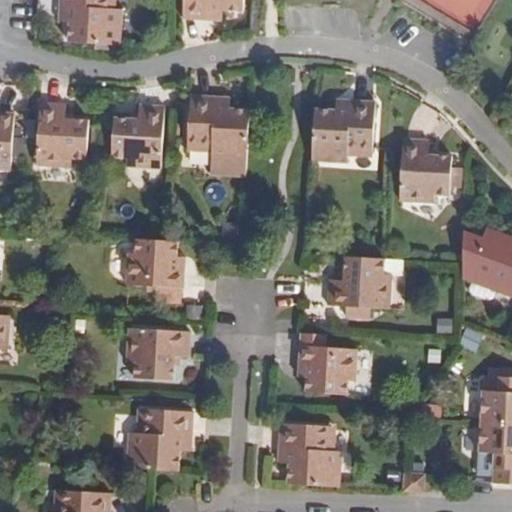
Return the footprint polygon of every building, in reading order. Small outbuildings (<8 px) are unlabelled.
[(69,42),(121,45),(123,10),(115,9),(111,9),(111,0),(60,0),(60,7),(71,8),(70,22),(69,42)] [(184,0),(183,20),(219,22),(219,10),(233,11),(244,11),(244,0),(184,0)] [(70,22),(71,8),(60,7),(59,21),(70,22)] [(233,11),(219,10),(219,22),(233,23),(233,11)] [(189,146),(213,147),(213,152),(211,173),(247,176),(251,110),(217,108),(217,97),(191,96),(189,146)] [(231,97),(217,97),(217,108),(231,108),(231,97)] [(350,100),(337,99),(336,111),(350,111),(350,100)] [(316,109),(313,161),(348,163),(348,155),(349,151),(373,152),(376,102),(350,100),(350,111),(336,111),(316,109)] [(41,103),(37,165),(71,167),(72,159),(87,160),(89,120),(74,120),(65,119),(66,114),(66,104),(41,103)] [(128,159),(127,167),(162,169),(166,107),(140,105),(139,120),(130,120),(115,119),(112,158),(128,159)] [(0,170),(12,171),(15,114),(0,112),(0,170)] [(404,139),(401,202),(435,204),(435,196),(450,197),(453,157),(437,156),(429,156),(429,150),(429,141),(404,139)] [(511,239),(487,230),(485,236),(511,245),(511,239)] [(485,236),(464,231),(464,277),(469,281),(485,236)] [(511,245),(485,236),(469,281),(472,282),(469,289),(472,295),(489,301),(494,298),(497,291),(511,296),(511,245)] [(137,254),(130,254),(128,285),(159,287),(184,289),(186,264),(178,263),(178,257),(179,242),(138,240),(137,254)] [(404,261),(346,257),(345,272),(344,281),(339,281),(330,280),(328,306),(347,307),(370,309),(390,310),(393,275),(403,276),(404,261)] [(184,289),(159,287),(158,302),(183,303),(184,289)] [(370,309),(347,307),(346,318),(369,319),(370,309)] [(10,316),(0,315),(0,353),(0,350),(8,350),(10,316)] [(128,365),(135,365),(135,380),(174,381),(175,366),(175,357),(181,357),(190,358),(191,332),(129,330),(128,365)] [(327,336),(302,334),(301,346),(326,348),(327,336)] [(349,381),(356,381),(358,349),(326,348),(301,346),(300,371),(307,372),(307,378),(306,393),(348,395),(349,381)] [(499,392),(484,391),(482,422),(511,423),(511,377),(500,377),(499,392)] [(194,412),(144,409),(142,434),(138,434),(130,433),(128,469),(180,472),(181,452),(182,438),(193,438),(194,412)] [(496,454),(494,483),(511,484),(511,423),(482,422),(480,453),(496,454)] [(335,452),(330,451),(332,427),(281,424),(279,449),(291,450),(290,464),(289,485),(340,488),(342,452),(335,452)] [(192,452),(193,438),(182,438),(181,452),(192,452)] [(291,450),(279,449),(278,463),(290,464),(291,450)] [(407,474),(405,491),(424,492),(425,475),(407,474)] [(202,484),(200,497),(213,498),(214,486),(202,484)] [(110,511),(112,494),(62,491),(60,511),(110,511)]
